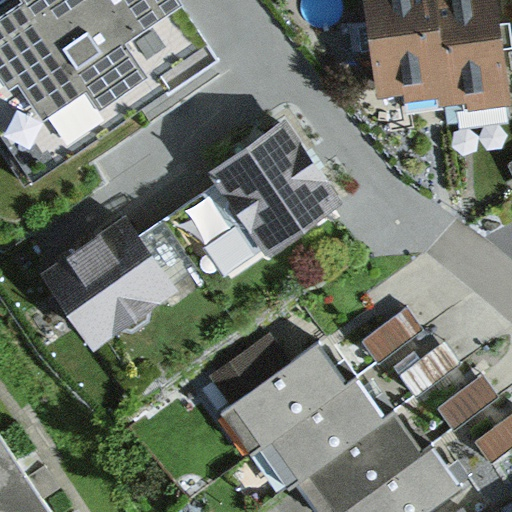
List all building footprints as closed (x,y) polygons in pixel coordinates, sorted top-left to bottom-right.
[(167,0),(21,0),(0,15),(0,136),(35,188),(213,66),(167,0)] [(439,88),(426,0),(364,0),(378,97),(439,88)] [(501,87),(489,0),(427,0),(441,96),(501,87)] [(264,231),(332,185),(284,114),(215,161),(264,231)] [(126,208),(51,256),(97,327),(172,279),(126,208)] [(400,310),(358,340),(371,359),(413,328),(400,310)] [(232,402),(219,411),(247,450),(337,385),(310,348),(284,367),(264,339),(213,376),(232,402)] [(433,341),(394,368),(410,390),(448,363),(433,341)] [(472,374),(424,409),(440,431),(489,396),(472,374)] [(344,380),(254,445),(282,483),(372,418),(344,380)] [(386,408),(296,474),(324,511),(414,447),(386,408)] [(511,414),(508,409),(469,439),(488,464),(511,445),(511,414)] [(0,511),(50,511),(0,435),(0,511)] [(418,444),(328,509),(330,511),(406,511),(447,483),(418,444)]
